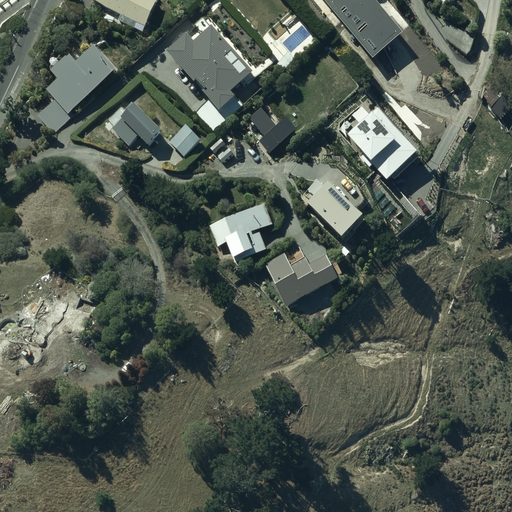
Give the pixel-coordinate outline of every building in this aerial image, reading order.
[(94,0),(91,9),(107,13),(121,19),(118,25),(142,35),(146,27),(148,28),(157,6),(146,1),(146,0),(94,0)] [(206,100),(203,102),(207,107),(196,116),(214,135),(243,109),(234,99),(253,83),(249,78),(250,77),(204,24),(175,48),(175,53),(166,60),(194,93),(197,90),(206,100)] [(38,50),(30,46),(24,59),(28,60),(27,63),(31,65),(38,50)] [(73,117),(116,81),(95,56),(76,72),(70,65),(52,81),(58,88),(47,98),(54,105),(38,121),(52,136),(73,118),(73,117)] [(289,57),(277,66),(283,73),(295,64),(289,57)] [(119,125),(120,126),(113,133),(129,150),(137,142),(148,153),(161,140),(132,109),(125,115),(127,117),(119,125)] [(377,112),(347,137),(387,183),(417,158),(377,112)] [(185,160),(200,146),(186,130),(170,145),(185,160)] [(300,207),(342,249),(363,229),(328,193),(326,195),(317,186),(301,201),(304,204),(300,207)] [(266,203),(211,226),(219,246),(227,243),(236,265),(267,252),(260,233),(276,227),(266,203)] [(285,260),(265,268),(276,292),(287,311),(337,289),(327,267),(310,274),(306,266),(290,273),(285,260)] [(16,342),(17,344),(14,345),(13,345),(12,345),(11,345),(10,345),(9,345),(8,345),(7,345),(6,345),(5,345),(4,345),(3,345),(2,345),(1,345),(0,344),(0,373),(1,373),(2,373),(3,373),(6,358),(16,360),(14,372),(15,371),(16,371),(17,371),(18,371),(19,371),(20,371),(21,371),(22,371),(22,370),(23,370),(24,370),(25,370),(26,370),(27,370),(27,369),(28,369),(29,369),(30,369),(31,368),(32,368),(33,368),(34,367),(35,367),(36,367),(36,366),(37,366),(38,366),(38,365),(40,354),(41,354),(42,354),(43,354),(44,354),(45,353),(46,353),(47,353),(48,352),(49,352),(50,352),(51,351),(52,351),(52,350),(53,350),(54,349),(55,349),(55,348),(56,348),(57,347),(57,346),(58,346),(58,345),(59,344),(60,344),(60,343),(61,342),(61,341),(62,340),(62,339),(63,338),(63,337),(63,336),(64,335),(65,335),(66,335),(67,335),(68,335),(69,335),(70,335),(71,335),(72,335),(73,335),(74,335),(75,335),(76,335),(77,335),(78,335),(78,336),(79,336),(80,336),(81,336),(82,337),(83,337),(84,338),(93,309),(58,293),(58,294),(58,295),(58,296),(58,297),(58,298),(57,298),(57,299),(57,300),(56,300),(56,301),(55,301),(55,302),(54,302),(54,303),(52,302),(50,301),(48,300),(46,300),(44,300),(42,300),(40,300),(37,300),(35,300),(33,301),(31,301),(29,302),(27,303),(26,304),(24,306),(22,307),(21,308),(19,310),(18,312),(17,313),(16,315),(15,317),(14,319),(14,321),(13,323),(13,326),(13,328),(13,330),(13,332),(13,334),(14,336),(14,338),(15,340),(16,342)]
